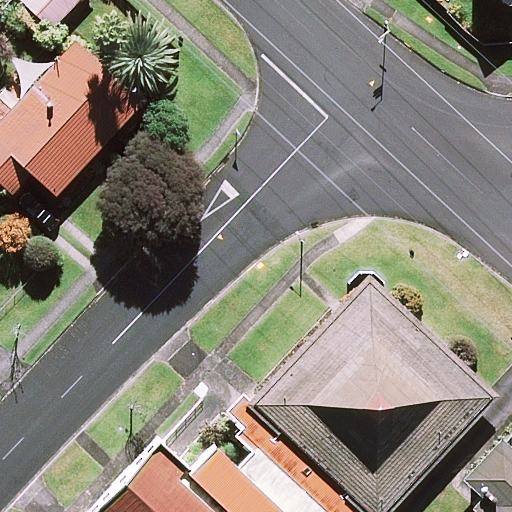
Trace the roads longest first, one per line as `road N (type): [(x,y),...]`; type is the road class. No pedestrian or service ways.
road 1 (residential): [(362,77),(0,467)]
road 2 (residential): [(362,77),(511,222)]
